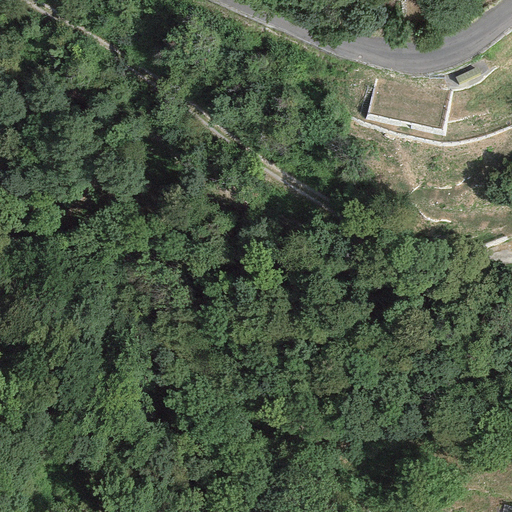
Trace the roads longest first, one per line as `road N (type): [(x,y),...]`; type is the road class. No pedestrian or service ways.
road 1 (track): [(26,0),(170,92),(331,211)]
road 2 (tertiary): [(245,0),(330,37),(410,57),(459,46),(511,9)]
road 3 (track): [(331,211),(403,244),(468,255)]
